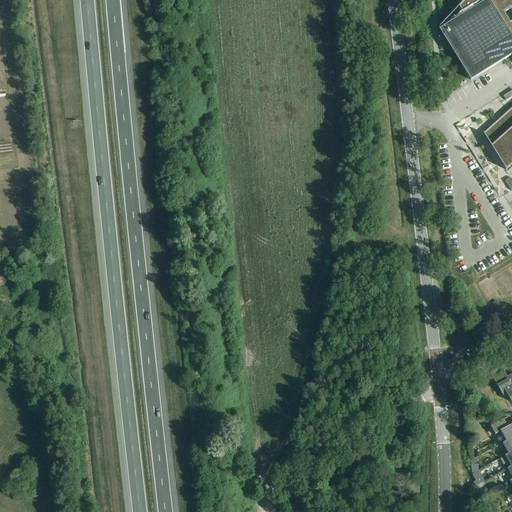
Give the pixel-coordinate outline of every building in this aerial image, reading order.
[(471,81),(511,55),(511,108),(483,134),(506,171),(511,165),(511,0),(465,0),(438,29),(471,81)] [(496,310),(500,307),(496,301),(492,304),(496,310)] [(500,307),(496,310),(501,318),(506,316),(501,307),(500,307)] [(504,398),(508,396),(506,393),(511,389),(511,387),(507,378),(505,374),(494,380),(504,398)] [(473,400),(472,406),(486,410),(487,403),(473,400)] [(501,433),(506,442),(506,443),(511,439),(511,425),(508,428),(503,420),(490,427),(495,436),(501,433)] [(503,444),(509,455),(511,453),(511,439),(506,443),(506,442),(503,444)] [(475,487),(485,482),(482,478),(473,483),(475,487)]
